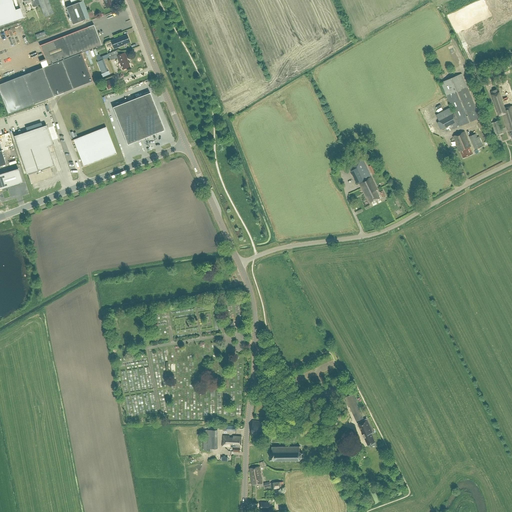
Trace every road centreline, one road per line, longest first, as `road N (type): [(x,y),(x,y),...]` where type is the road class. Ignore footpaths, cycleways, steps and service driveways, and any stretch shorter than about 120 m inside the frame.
road 1 (unclassified): [(239,263),(288,246),(380,232),(511,162)]
road 2 (tertiary): [(243,511),(255,338),(239,263)]
road 3 (unclassified): [(186,144),(0,217)]
road 4 (tertiary): [(186,144),(129,0)]
road 5 (tertiary): [(239,263),(186,144)]
road 6 (unknown): [(68,190),(44,118),(0,127)]
